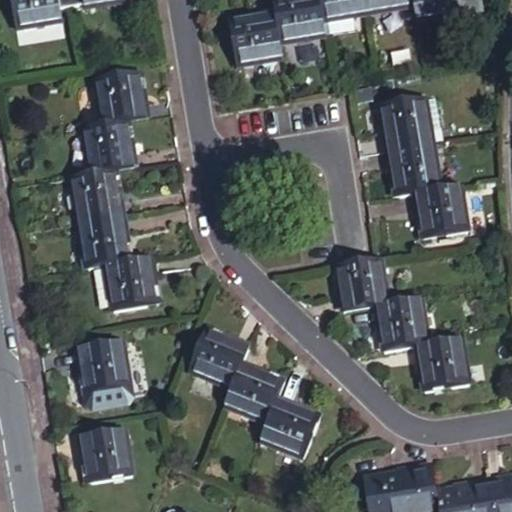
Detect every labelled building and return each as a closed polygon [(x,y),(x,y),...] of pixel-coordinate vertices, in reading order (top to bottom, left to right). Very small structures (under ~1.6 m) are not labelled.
[(12,0),(17,30),(64,22),(62,9),(60,0),(12,0)] [(72,0),(60,0),(62,9),(74,7),(72,0)] [(288,0),(270,3),(272,18),(277,48),(322,41),(319,27),(315,0),(288,0)] [(315,0),(319,27),(367,19),(363,0),(315,0)] [(363,0),(367,19),(412,12),(409,0),(363,0)] [(409,0),(412,12),(414,26),(459,18),(456,0),(409,0)] [(478,0),(456,0),(459,18),(461,33),(483,30),(478,0)] [(277,48),(272,18),(227,25),(235,69),(279,63),(277,48)] [(95,82),(102,128),(127,124),(146,121),(139,75),(95,82)] [(376,112),(384,158),(429,150),(421,104),(376,112)] [(127,124),(102,128),(82,131),(89,178),(115,174),(135,171),(127,124)] [(384,158),(391,203),(412,200),(437,195),(429,150),(384,158)] [(89,178),(70,181),(77,227),(122,220),(115,174),(89,178)] [(457,192),(437,195),(412,200),(420,246),(465,239),(457,192)] [(122,220),(77,227),(84,272),(104,269),(129,265),(122,220)] [(148,262),(129,265),(104,269),(111,315),(155,307),(148,262)] [(378,266),(335,273),(342,318),(373,313),(386,311),(378,266)] [(386,311),(373,313),(381,359),(414,353),(426,351),(419,306),(386,311)] [(241,368),(247,351),(204,334),(188,374),(231,392),(241,368)] [(120,344),(77,351),(85,399),(128,392),(120,344)] [(460,345),(426,351),(414,353),(422,399),(468,392),(460,345)] [(286,385),(241,368),(231,392),(224,410),(268,428),(278,404),(286,385)] [(321,421),(278,404),(268,428),(260,446),(304,463),(321,421)] [(122,434),(78,441),(85,487),(130,480),(122,434)] [(438,511),(436,498),(431,470),(409,473),(410,478),(398,480),(363,485),(367,511),(438,511)] [(490,511),(511,511),(511,487),(510,481),(486,485),(490,511)] [(490,511),(486,485),(465,488),(466,495),(453,496),(436,498),(438,511),(490,511)] [(453,490),(453,496),(466,495),(465,488),(453,490)]
